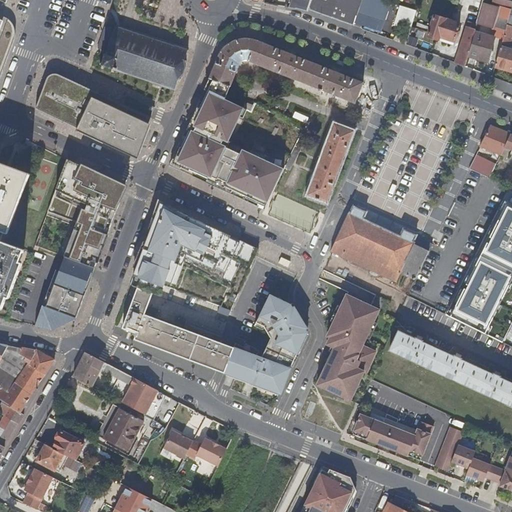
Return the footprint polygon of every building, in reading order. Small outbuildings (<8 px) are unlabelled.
[(362,0),(251,0),(254,1),(263,3),(264,0),(286,0),(284,7),(294,8),(295,7),(307,11),(308,9),(332,17),(354,24),(362,0)] [(423,0),(408,0),(406,6),(411,8),(419,11),(420,9),(423,0)] [(473,0),(465,25),(475,28),(476,24),(482,3),(483,0),(473,0)] [(510,8),(511,2),(511,0),(509,0),(501,0),(500,5),(510,8)] [(482,3),(476,24),(492,30),(499,8),(482,3)] [(403,29),(410,32),(419,11),(411,8),(403,29)] [(454,44),(461,23),(437,15),(428,39),(439,43),(441,39),(454,44)] [(509,43),(511,32),(511,22),(506,21),(501,40),(509,43)] [(454,62),(463,66),(466,55),(474,31),(475,28),(465,25),(454,62)] [(116,70),(174,90),(178,81),(179,81),(180,79),(179,78),(183,74),(185,68),(184,64),(185,63),(186,63),(186,61),(185,60),(188,51),(186,51),(175,47),(116,27),(115,27),(115,29),(106,26),(98,48),(108,51),(106,55),(104,54),(103,56),(105,58),(103,62),(102,62),(101,65),(103,66),(103,68),(105,69),(106,67),(112,69),(111,71),(115,72),(116,70)] [(391,40),(405,45),(410,32),(403,29),(397,27),(391,40)] [(474,31),(466,55),(485,61),(493,37),(474,31)] [(353,103),(362,83),(246,39),(239,39),(233,41),(225,48),(219,58),(209,78),(231,84),(239,66),(242,64),(248,64),(353,103)] [(499,44),(493,64),(511,70),(511,48),(511,47),(511,45),(510,44),(508,47),(499,44)] [(141,160),(154,125),(150,124),(152,118),(121,103),(59,74),(55,74),(52,74),(49,77),(37,108),(79,128),(78,131),(141,160)] [(207,93),(212,82),(208,81),(203,91),(207,93)] [(229,89),(212,82),(207,93),(203,91),(181,139),(185,140),(181,149),(180,148),(179,150),(176,149),(168,166),(263,210),(283,170),(258,158),(248,154),(241,151),(240,152),(236,150),(235,153),(226,149),(229,143),(228,143),(239,119),(243,110),(224,101),(229,89)] [(333,127),(307,197),(325,203),(351,133),(333,127)] [(502,154),(511,135),(492,127),(482,147),(495,152),(502,154)] [(511,150),(511,134),(511,135),(502,154),(501,156),(505,158),(510,150),(511,150)] [(293,149),(282,174),(286,177),(298,151),(293,149)] [(498,163),(501,156),(502,154),(495,152),(491,160),(498,163)] [(470,169),(490,178),(498,163),(491,160),(478,154),(470,169)] [(51,187),(77,196),(33,322),(65,333),(89,264),(88,264),(108,207),(115,209),(124,182),(60,159),(51,187)] [(0,232),(4,234),(7,236),(31,176),(27,175),(19,172),(0,164),(0,232)] [(247,264),(254,247),(156,203),(124,274),(154,287),(158,278),(172,285),(182,262),(229,283),(240,261),(247,264)] [(349,212),(330,251),(396,282),(400,273),(415,279),(422,266),(428,251),(432,244),(417,237),(417,235),(403,229),(401,235),(364,217),(367,211),(354,205),(350,212),(349,212)] [(511,233),(491,223),(461,286),(483,297),(496,270),(487,266),(493,253),(504,258),(511,241),(511,233)] [(1,243),(0,242),(0,301),(5,304),(25,253),(1,243)] [(135,339),(223,372),(233,347),(144,314),(151,293),(137,287),(122,327),(137,333),(135,339)] [(375,350),(362,345),(376,307),(338,293),(319,344),(326,346),(311,386),(349,400),(359,372),(366,374),(375,350)] [(233,347),(223,372),(250,382),(249,384),(254,386),(276,395),(306,332),(289,305),(269,295),(268,298),(264,304),(255,322),(263,325),(270,338),(260,358),(256,356),(256,355),(253,354),(255,348),(244,343),(243,347),(234,342),(233,347)] [(398,331),(389,350),(511,407),(511,384),(399,331),(398,331)] [(19,348),(7,345),(0,356),(0,371),(14,380),(23,365),(19,363),(22,359),(16,356),(19,348)] [(35,352),(19,348),(16,356),(22,359),(19,363),(23,365),(14,380),(33,392),(54,359),(37,350),(35,352)] [(72,376),(90,386),(100,366),(102,362),(85,353),(72,376)] [(108,374),(112,367),(102,362),(100,366),(102,367),(103,371),(108,374)] [(0,371),(0,390),(5,394),(14,380),(0,371)] [(142,413),(155,391),(154,389),(133,378),(120,402),(142,413)] [(3,416),(18,425),(23,415),(20,413),(33,392),(14,380),(5,394),(0,390),(0,401),(9,407),(3,416)] [(358,408),(347,433),(407,456),(414,433),(358,408)] [(119,409),(103,438),(128,451),(143,421),(119,409)] [(0,453),(18,425),(3,416),(0,420),(0,453)] [(162,448),(183,458),(185,454),(191,440),(183,436),(170,430),(162,448)] [(53,448),(67,455),(75,459),(83,442),(61,431),(57,431),(55,435),(57,441),(53,448)] [(418,434),(415,441),(424,446),(427,439),(418,434)] [(195,454),(217,465),(221,455),(225,448),(218,444),(210,440),(203,437),(199,444),(194,454),(195,454)] [(193,458),(195,454),(194,454),(199,444),(191,440),(185,454),(193,458)] [(479,464),(480,460),(441,441),(439,445),(479,464)] [(494,458),(511,466),(511,447),(501,443),(494,458)] [(53,448),(46,444),(37,460),(59,472),(67,455),(53,448)] [(436,452),(484,476),(489,465),(480,461),(480,460),(479,464),(439,445),(436,452)] [(511,490),(511,466),(494,458),(493,460),(495,461),(493,467),(497,469),(492,480),(511,490)] [(484,476),(492,480),(497,469),(493,467),(489,465),(484,476)] [(27,493),(23,503),(36,509),(51,477),(34,468),(31,474),(29,474),(25,482),(27,483),(23,490),(27,493)] [(343,511),(346,506),(353,492),(350,491),(352,486),(349,476),(329,468),(327,472),(320,469),(303,504),(310,507),(307,511),(343,511)] [(77,511),(78,511),(87,511),(93,498),(85,495),(77,511)] [(384,502),(378,511),(405,511),(388,503),(384,502)]
